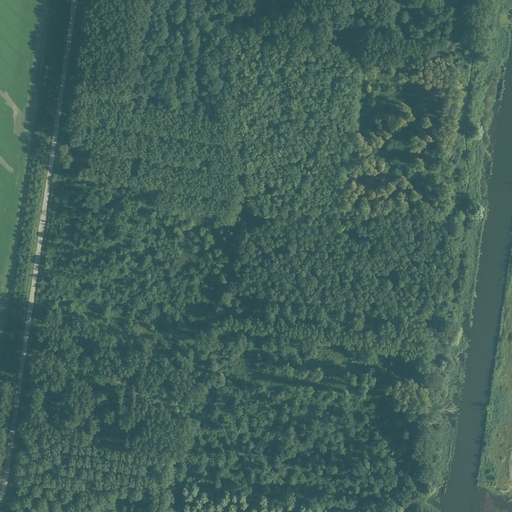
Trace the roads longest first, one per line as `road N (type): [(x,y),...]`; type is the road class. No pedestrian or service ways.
road 1 (tertiary): [(0,498),(76,0)]
road 2 (track): [(251,210),(390,199),(456,207),(469,176),(473,70),(489,0)]
